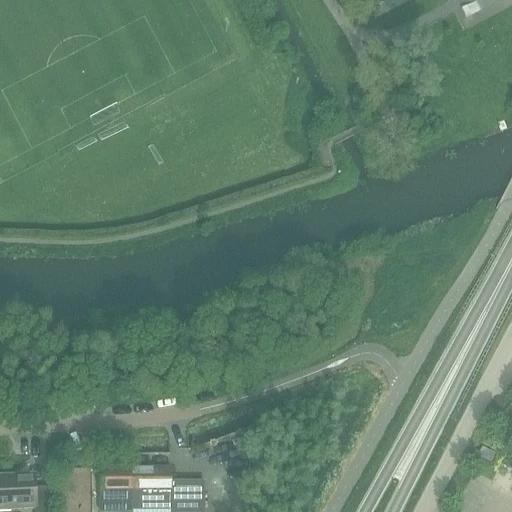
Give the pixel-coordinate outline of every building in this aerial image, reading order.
[(380,94),(357,107),(367,123),(390,110),(380,94)] [(401,107),(390,112),(398,127),(409,122),(401,107)] [(479,453),(477,456),(491,463),(495,455),(482,448),(479,453)] [(129,467),(101,467),(101,477),(101,491),(129,492),(129,467)] [(159,467),(129,467),(129,492),(131,492),(131,511),(171,511),(170,511),(204,511),(205,483),(171,482),(171,481),(171,468),(159,467)] [(0,477),(0,510),(34,509),(34,511),(47,511),(46,488),(34,489),(34,476),(0,477)]
